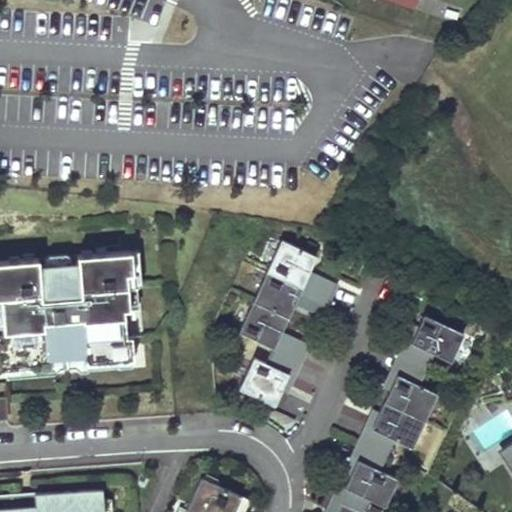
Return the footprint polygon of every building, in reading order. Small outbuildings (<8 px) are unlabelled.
[(390,0),(415,8),(417,0),(390,0)] [(315,254),(280,238),(266,269),(299,285),(308,269),(315,254)] [(76,262),(37,265),(36,259),(0,261),(0,297),(10,297),(12,313),(0,313),(0,317),(1,335),(0,334),(0,369),(35,367),(45,366),(45,357),(84,354),(84,363),(130,359),(132,359),(131,349),(125,350),(122,322),(128,322),(127,301),(125,287),(132,286),(129,251),(75,255),(76,262)] [(75,255),(36,259),(37,265),(76,262),(75,255)] [(299,285),(266,269),(251,299),(285,315),(292,301),(299,285)] [(327,299),(336,282),(308,269),(299,285),(327,299)] [(292,301),(320,315),(327,299),(299,285),(292,301)] [(0,297),(0,313),(12,313),(10,297),(0,297)] [(251,299),(236,329),(270,345),(279,329),(285,315),(251,299)] [(447,362),(460,335),(420,315),(415,326),(407,342),(430,353),(447,362)] [(415,326),(409,323),(394,355),(423,369),(430,353),(407,342),(415,326)] [(298,359),(307,343),(279,329),(270,345),(298,359)] [(276,388),(283,391),(298,359),(270,345),(263,360),(285,371),(276,388)] [(35,367),(35,375),(53,373),(57,368),(73,366),(78,371),(131,367),(130,359),(84,363),(84,354),(45,357),(45,366),(35,367)] [(250,354),(235,385),(269,402),(276,388),(285,371),(263,360),(250,354)] [(394,355),(379,386),(385,390),(392,373),(415,384),(423,369),(394,355)] [(415,384),(392,373),(385,390),(380,401),(419,420),(432,392),(415,384)] [(511,389),(496,395),(500,406),(511,401),(511,389)] [(389,438),(406,446),(419,420),(380,401),(374,411),(367,427),(389,438)] [(374,411),(368,408),(353,439),(382,453),(389,438),(367,427),(374,411)] [(353,439),(337,471),(343,474),(351,458),(374,468),(382,453),(353,439)] [(511,440),(493,454),(502,466),(511,459),(511,440)] [(343,474),(338,485),(361,497),(378,505),(391,477),(374,468),(351,458),(343,474)] [(511,480),(511,459),(502,466),(511,480)] [(240,511),(248,496),(202,474),(184,511),(240,511)] [(338,485),(332,483),(324,500),(317,511),(337,511),(340,505),(354,511),(361,497),(338,485)] [(0,511),(102,511),(102,499),(101,488),(32,493),(33,505),(19,506),(19,494),(9,495),(9,499),(0,499),(0,511)] [(32,493),(19,494),(19,506),(33,505),(32,493)] [(378,511),(381,506),(378,505),(361,497),(354,511),(340,505),(337,511),(378,511)] [(109,511),(111,510),(110,498),(102,499),(102,511),(109,511)]
